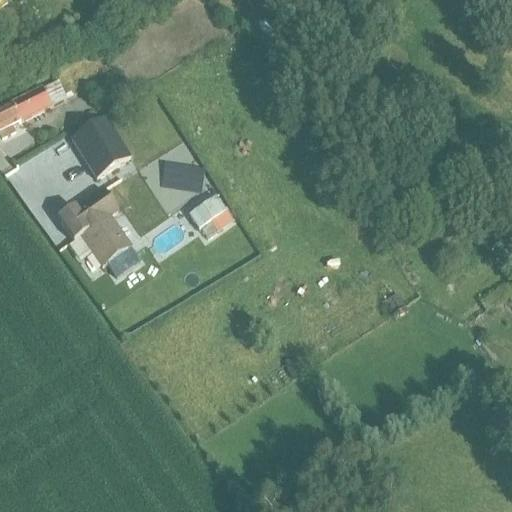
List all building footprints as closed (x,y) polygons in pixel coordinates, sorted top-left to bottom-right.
[(0,0),(0,13),(11,6),(13,0),(0,0)] [(0,112),(0,136),(3,143),(17,136),(13,130),(68,102),(59,83),(0,112)] [(105,121),(73,141),(97,181),(130,161),(105,121)] [(166,187),(206,190),(207,167),(167,164),(166,187)] [(76,208),(57,222),(73,246),(81,240),(102,271),(108,267),(117,280),(141,264),(132,250),(112,221),(119,216),(103,193),(78,211),(76,208)] [(216,199),(189,218),(199,233),(216,221),(223,231),(233,224),(226,215),(226,214),(216,199)] [(392,317),(404,309),(396,297),(384,305),(392,317)]
